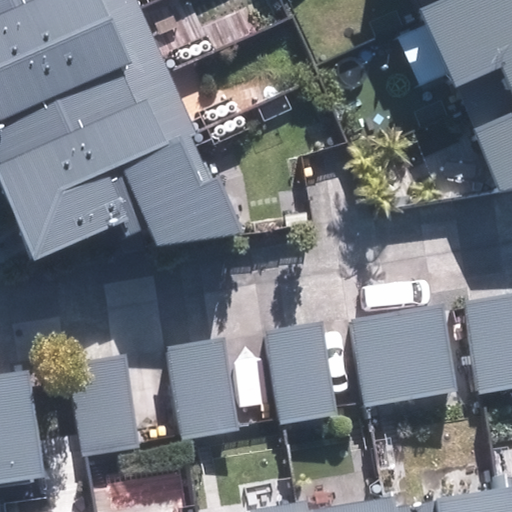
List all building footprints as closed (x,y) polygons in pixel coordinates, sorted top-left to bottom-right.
[(0,0),(0,261),(7,279),(102,240),(106,251),(122,244),(131,266),(221,251),(195,190),(175,199),(155,150),(183,138),(125,0),(0,0)] [(511,0),(387,0),(394,13),(423,0),(443,0),(445,5),(398,26),(433,103),(446,98),(464,139),(451,145),(479,207),(511,202),(511,0)] [(511,395),(511,318),(508,299),(455,309),(472,403),(511,395)] [(445,399),(431,312),(343,327),(358,413),(445,399)] [(329,425),(312,328),(258,337),(275,435),(329,425)] [(229,439),(211,343),(157,353),(175,449),(229,439)] [(130,455),(115,363),(60,372),(75,464),(130,455)] [(0,496),(24,492),(8,385),(0,386),(0,496)] [(511,511),(511,487),(489,492),(492,511),(511,511)] [(487,511),(486,503),(436,511),(487,511)]
